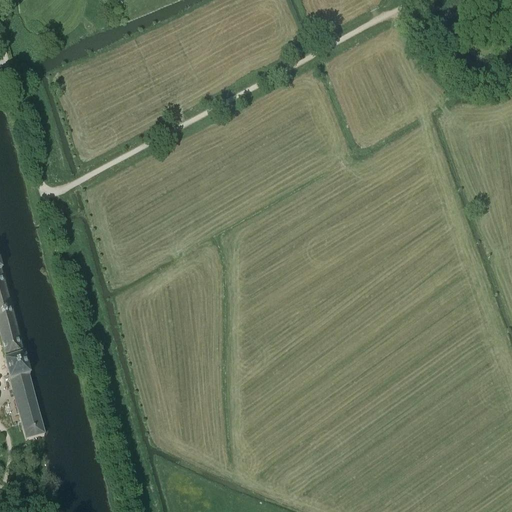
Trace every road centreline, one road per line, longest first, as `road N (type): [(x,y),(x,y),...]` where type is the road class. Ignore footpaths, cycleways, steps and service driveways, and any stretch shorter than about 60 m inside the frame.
road 1 (track): [(413,0),(43,199)]
road 2 (residential): [(43,199),(0,47)]
